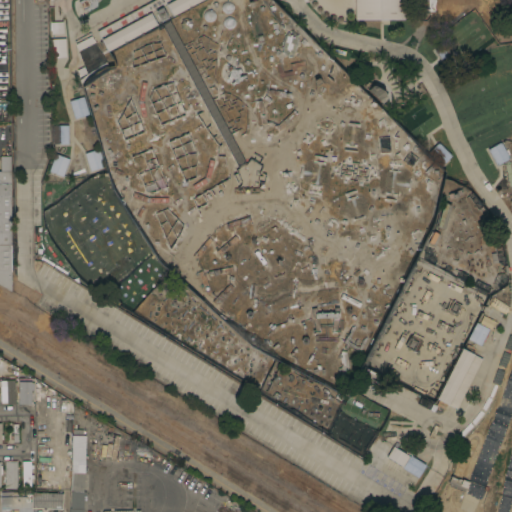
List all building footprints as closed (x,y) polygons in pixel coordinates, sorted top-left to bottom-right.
[(154,0),(202,0),(101,55),(99,50),(104,48),(96,32),(154,0)] [(354,0),(404,0),(404,20),(354,20),(354,0)] [(62,34),(50,35),(50,23),(62,22),(62,34)] [(74,45),(91,36),(92,40),(93,39),(95,43),(77,52),(74,45)] [(66,57),(50,58),(49,40),(65,39),(66,57)] [(128,53),(133,68),(163,56),(158,41),(128,53)] [(445,66),(434,51),(445,42),(457,56),(445,66)] [(105,62),(109,68),(82,85),(78,79),(105,62)] [(142,102),(145,117),(141,118),(137,102),(141,82),(146,83),(142,102)] [(373,86),(383,92),(384,97),(387,98),(381,104),(367,90),(373,86)] [(265,94),(266,89),(290,94),(289,98),(265,94)] [(176,92),(151,98),(159,124),(183,117),(176,92)] [(68,102),(83,97),(88,115),(73,119),(68,102)] [(258,113),(256,101),(261,100),(265,122),(267,122),(267,124),(265,125),(265,124),(260,125),(258,113)] [(278,131),(276,128),(275,128),(273,126),(275,125),(276,126),(293,110),(296,114),(278,131)] [(125,128),(120,129),(123,139),(141,133),(136,115),(122,119),(125,128)] [(68,144),(52,144),(52,126),(67,126),(68,144)] [(509,159),(495,166),(487,150),(500,142),(509,159)] [(451,156),(440,167),(426,154),(437,143),(451,156)] [(84,154),(97,149),(103,167),(89,171),(84,154)] [(155,166),(150,150),(134,155),(139,171),(155,166)] [(62,177),(48,171),(54,154),(69,160),(62,177)] [(0,171),(9,171),(9,156),(0,156),(0,171)] [(208,181),(194,190),(191,186),(204,178),(209,159),(213,161),(208,181)] [(0,172),(9,172),(10,271),(0,271),(0,172)] [(146,203),(132,193),(135,189),(148,198),(167,198),(167,203),(146,203)] [(227,228),(225,224),(248,216),(250,221),(227,228)] [(234,236),(237,240),(219,255),(215,251),(234,236)] [(208,238),(212,241),(196,259),(192,256),(208,238)] [(231,267),(232,271),(208,277),(207,272),(231,267)] [(197,273),(201,271),(210,294),(206,295),(197,273)] [(229,284),(232,287),(215,305),(212,302),(229,284)] [(466,339),(475,323),(488,330),(480,346),(466,339)] [(461,349),(481,359),(456,410),(436,399),(461,349)] [(348,389),(360,366),(364,368),(352,391),(348,389)] [(14,404),(7,404),(7,403),(0,403),(0,381),(13,381),(14,404)] [(18,382),(30,382),(30,383),(33,383),(33,391),(30,391),(30,405),(18,405),(18,382)] [(375,433),(340,413),(334,426),(351,435),(348,440),(329,431),(326,437),(362,457),(375,433)] [(8,443),(16,443),(16,424),(7,424),(8,443)] [(83,473),(84,473),(82,492),(83,492),(82,511),(69,510),(70,492),(71,473),(69,473),(72,436),(72,430),(82,430),(81,436),(85,436),(83,473)] [(401,469),(402,467),(386,457),(392,447),(408,457),(409,456),(425,465),(417,478),(401,469)] [(4,461),(16,461),(16,484),(19,484),(19,488),(16,488),(16,489),(4,489),(4,461)] [(21,462),(30,462),(30,465),(32,465),(32,469),(30,469),(30,475),(33,475),(33,479),(30,479),(30,487),(22,487),(21,462)] [(448,483),(450,476),(461,481),(461,480),(468,483),(466,489),(465,488),(465,490),(448,483)] [(30,502),(30,511),(17,511),(17,510),(4,510),(4,511),(0,511),(0,492),(19,492),(19,496),(29,495),(29,502),(30,502)] [(31,509),(31,494),(62,493),(62,510),(46,510),(46,511),(41,511),(41,509),(31,509)]
